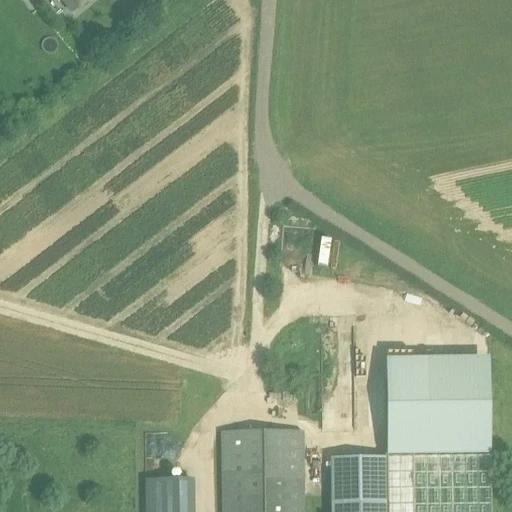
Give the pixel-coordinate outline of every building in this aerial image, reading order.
[(60,0),(71,12),(79,6),(86,0),(60,0)] [(308,237),(309,221),(293,220),(292,249),(320,250),(321,238),(308,237)] [(337,342),(336,383),(356,384),(358,343),(337,342)] [(480,361),(384,362),(385,459),(481,458),(480,361)] [(221,433),(221,511),(304,511),(303,432),(221,433)] [(331,511),(491,511),(491,458),(481,458),(385,459),(331,460),(331,511)] [(146,477),(146,511),(193,511),(193,478),(146,477)]
